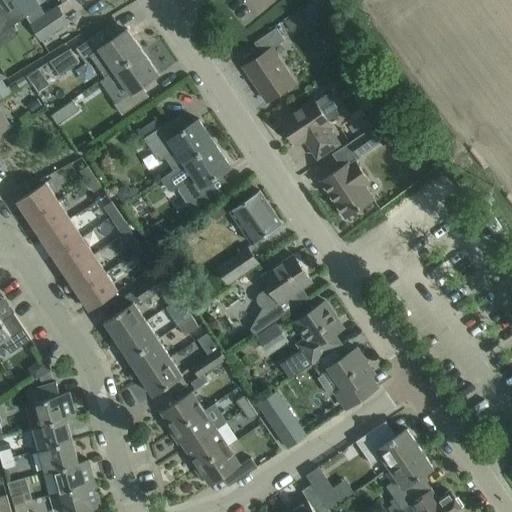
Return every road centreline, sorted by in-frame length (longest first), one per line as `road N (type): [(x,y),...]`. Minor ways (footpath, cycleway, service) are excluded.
road 1 (residential): [(414,382),(163,0)]
road 2 (residential): [(134,511),(91,362),(15,245)]
road 3 (residential): [(207,511),(414,382)]
road 4 (residential): [(503,511),(414,382)]
